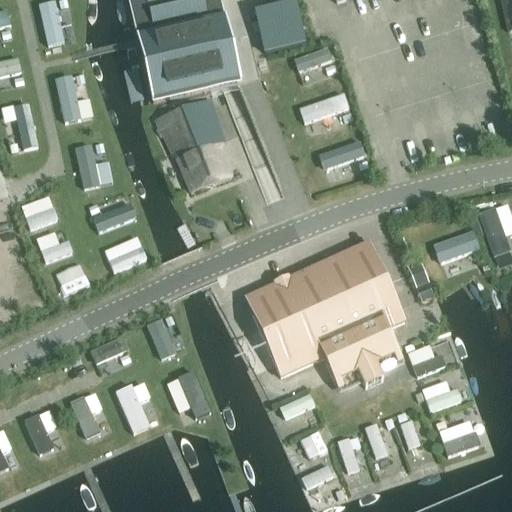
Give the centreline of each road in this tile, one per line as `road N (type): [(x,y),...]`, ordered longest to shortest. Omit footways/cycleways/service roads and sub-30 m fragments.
road 1 (unclassified): [(0,366),(343,213),(511,171)]
road 2 (unknown): [(229,0),(257,106),(310,227)]
